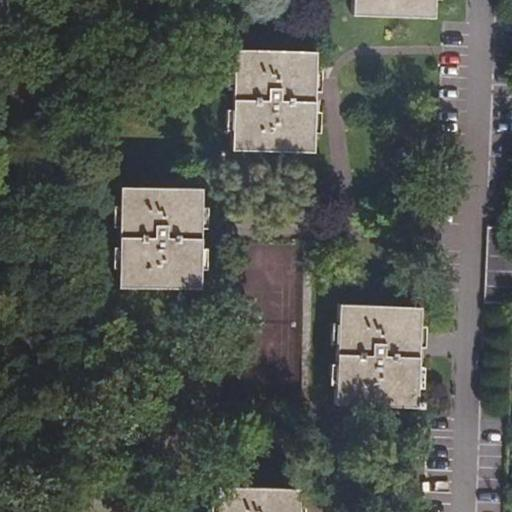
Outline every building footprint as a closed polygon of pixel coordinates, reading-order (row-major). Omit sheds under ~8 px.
[(427,0),(344,0),(344,11),(427,15),(427,0)] [(307,105),(309,53),(227,52),(225,150),(306,152),(307,105)] [(194,238),(194,189),(113,188),(112,285),(193,286),(194,241),(194,238)] [(511,304),(511,230),(487,229),(485,303),(511,304)] [(409,408),(412,309),(331,307),(328,406),(409,408)] [(43,344),(26,344),(26,384),(43,384),(43,344)] [(290,511),(291,490),(209,488),(208,511),(290,511)]
